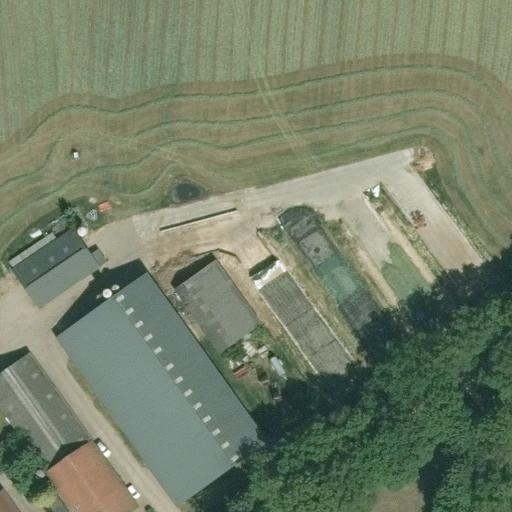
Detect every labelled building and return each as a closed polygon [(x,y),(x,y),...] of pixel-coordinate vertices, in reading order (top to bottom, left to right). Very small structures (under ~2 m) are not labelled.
[(60,140),(36,149),(40,159),(64,150),(60,140)] [(385,219),(356,240),(369,257),(397,236),(385,219)] [(100,266),(91,253),(74,228),(58,239),(15,268),(13,269),(39,308),(100,266)] [(399,275),(392,261),(401,257),(395,246),(373,258),(386,282),(399,275)] [(265,322),(218,257),(176,287),(222,352),(265,322)] [(408,311),(431,295),(414,269),(391,285),(408,311)] [(161,474),(157,477),(177,505),(267,440),(148,274),(62,335),(161,474)] [(319,372),(346,357),(326,322),(299,338),(319,372)] [(251,370),(274,358),(266,342),(243,354),(251,370)] [(130,511),(138,507),(120,481),(29,354),(0,375),(0,406),(75,511),(130,511)] [(0,511),(16,511),(3,492),(0,493),(0,511)]
